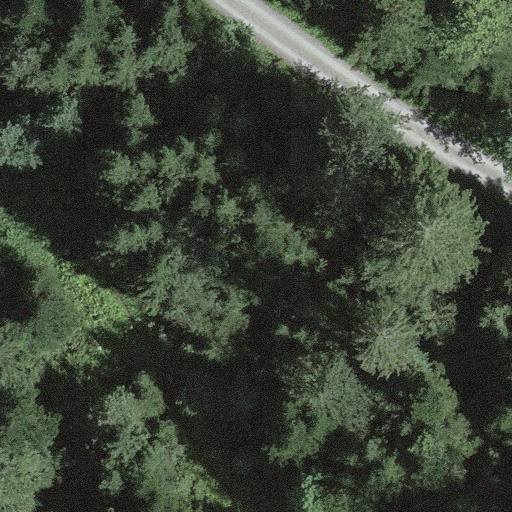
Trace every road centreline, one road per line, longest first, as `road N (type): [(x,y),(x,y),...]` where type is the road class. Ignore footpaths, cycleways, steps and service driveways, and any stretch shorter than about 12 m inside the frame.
road 1 (track): [(233,511),(0,100)]
road 2 (track): [(214,0),(300,60),(511,176)]
